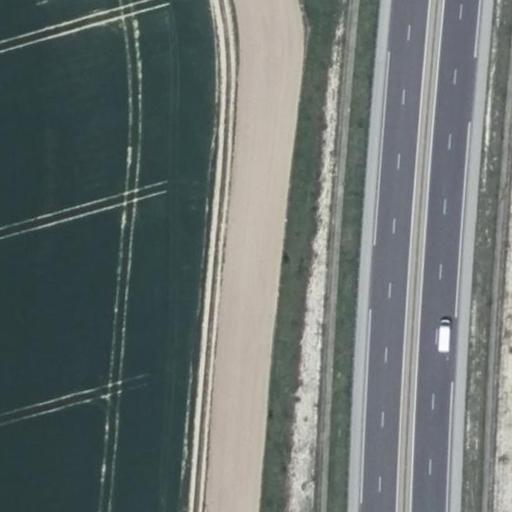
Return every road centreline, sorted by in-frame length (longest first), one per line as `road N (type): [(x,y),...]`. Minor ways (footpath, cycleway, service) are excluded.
road 1 (track): [(194,511),(234,73),(232,0)]
road 2 (motorway): [(429,511),(465,0)]
road 3 (motorway): [(413,0),(379,511)]
